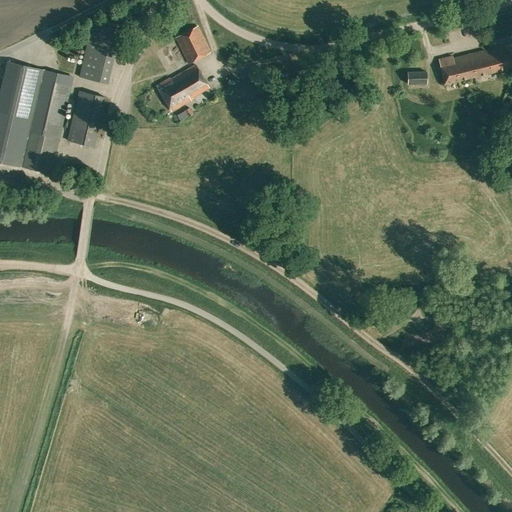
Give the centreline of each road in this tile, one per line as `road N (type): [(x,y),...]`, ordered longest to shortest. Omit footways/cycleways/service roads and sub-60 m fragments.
road 1 (track): [(91,195),(194,224),(286,274),(414,372),(511,474)]
road 2 (track): [(79,270),(186,307),(261,351),(369,447),(427,511)]
road 3 (unclassified): [(511,1),(293,48),(236,31),(201,0)]
road 4 (track): [(89,204),(120,82),(158,0)]
